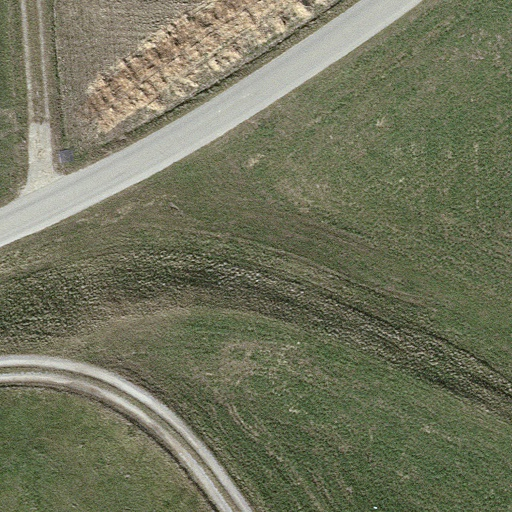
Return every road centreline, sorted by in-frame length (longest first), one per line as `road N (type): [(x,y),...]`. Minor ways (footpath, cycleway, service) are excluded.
road 1 (track): [(51,371),(162,333),(256,340),(414,398),(511,449)]
road 2 (tertiary): [(401,0),(309,69),(0,239)]
road 3 (track): [(0,378),(51,371),(109,389),(172,428),(234,511)]
road 4 (track): [(44,218),(32,0)]
